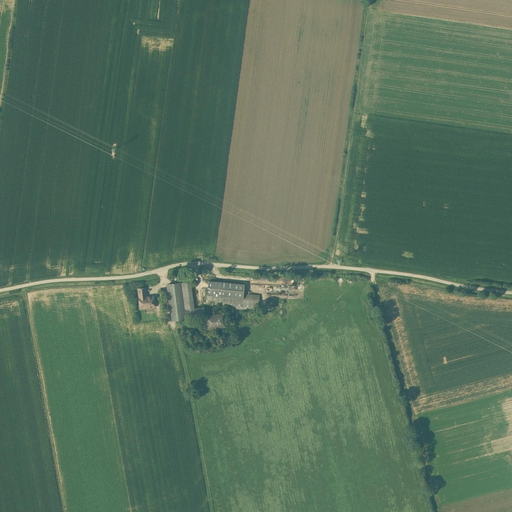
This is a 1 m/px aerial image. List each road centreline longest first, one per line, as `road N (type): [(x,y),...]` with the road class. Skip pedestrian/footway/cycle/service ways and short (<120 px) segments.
road 1 (unclassified): [(0,289),(198,262),(331,265),(511,291)]
road 2 (track): [(366,0),(331,265)]
road 3 (track): [(438,511),(372,269)]
road 4 (track): [(63,511),(22,284)]
